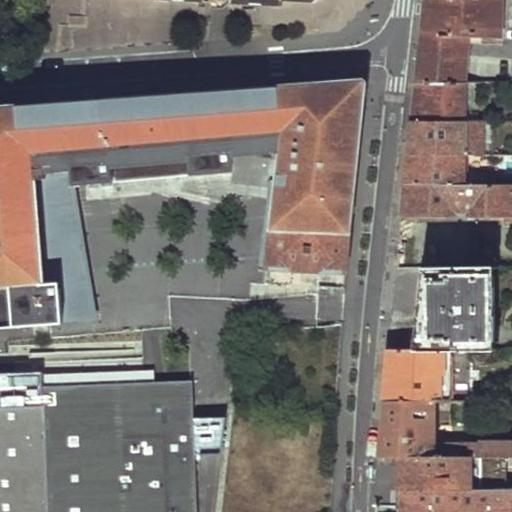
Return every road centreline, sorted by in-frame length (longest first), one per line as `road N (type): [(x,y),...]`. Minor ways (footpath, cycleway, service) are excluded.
road 1 (tertiary): [(393,54),(367,300),(356,511)]
road 2 (residential): [(393,54),(0,82)]
